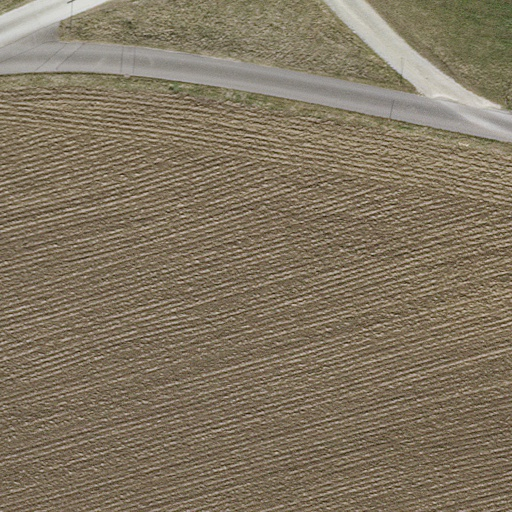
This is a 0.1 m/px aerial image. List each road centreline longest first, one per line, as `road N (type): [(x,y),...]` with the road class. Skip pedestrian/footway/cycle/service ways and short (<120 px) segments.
road 1 (track): [(0,58),(252,77),(511,129)]
road 2 (residential): [(347,0),(380,39),(490,124)]
